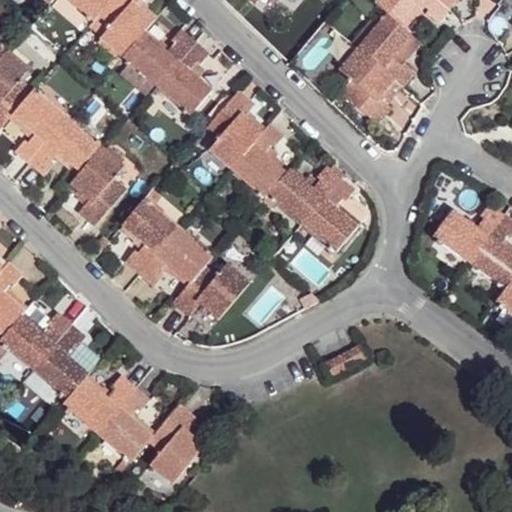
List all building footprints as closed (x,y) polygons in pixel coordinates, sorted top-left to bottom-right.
[(88,18),(66,0),(58,0),(52,7),(78,29),(88,18)] [(66,0),(88,18),(94,23),(114,0),(66,0)] [(114,0),(94,23),(89,29),(124,58),(145,34),(147,32),(156,22),(137,5),(139,3),(141,0),(114,0)] [(387,15),(402,27),(421,5),(424,7),(429,11),(426,15),(438,25),(450,11),(437,0),(379,0),(376,3),(375,5),(381,10),(387,15)] [(437,0),(450,11),(459,0),(437,0)] [(139,3),(137,5),(155,21),(156,22),(157,19),(139,3)] [(402,27),(405,29),(424,7),(421,5),(402,27)] [(352,45),(357,49),(387,15),(381,10),(352,45)] [(402,27),(387,15),(357,49),(396,82),(403,87),(404,88),(416,73),(405,64),(402,67),(394,60),(413,37),(405,29),(402,27)] [(145,34),(124,58),(158,87),(196,42),(182,30),(172,41),(175,44),(168,53),(145,34)] [(147,32),(145,34),(168,53),(169,51),(147,32)] [(402,67),(405,64),(422,44),(413,37),(394,60),(402,67)] [(196,42),(158,87),(192,116),(213,91),(190,72),(197,62),(201,65),(210,54),(196,42)] [(387,105),(381,99),(396,82),(357,49),(339,71),(351,81),(341,94),(378,126),(392,109),(387,105)] [(0,130),(10,119),(12,116),(34,91),(21,80),(29,71),(7,52),(0,60),(0,130)] [(195,65),(190,72),(198,79),(204,73),(195,65)] [(381,99),(387,105),(403,87),(396,82),(381,99)] [(12,116),(35,136),(33,139),(28,144),(25,141),(15,153),(30,165),(69,120),(42,97),(34,91),(12,116)] [(239,91),(207,129),(219,139),(209,152),(231,171),(263,132),(245,117),(248,114),(256,105),(239,91)] [(42,97),(69,120),(71,117),(44,95),(42,97)] [(245,117),(263,132),(266,129),(248,114),(245,117)] [(10,119),(33,139),(35,136),(12,116),(10,119)] [(54,165),(50,163),(55,158),(57,155),(80,174),(103,148),(69,120),(30,165),(44,177),(54,165)] [(266,129),(263,132),(231,171),(266,200),(269,196),(288,174),(273,161),(276,158),(278,155),(270,148),(272,146),(275,149),(285,137),(270,125),(266,129)] [(108,147),(105,150),(122,164),(125,161),(108,147)] [(105,150),(103,148),(80,174),(78,177),(70,185),(71,186),(89,201),(86,204),(78,214),(96,228),(129,188),(116,177),(125,166),(122,164),(105,150)] [(57,155),(55,158),(78,177),(80,174),(57,155)] [(273,161),(288,174),(291,171),(276,158),(273,161)] [(288,174),(269,196),(301,224),(302,223),(341,178),(327,166),(317,178),(320,181),(318,183),(310,176),(306,180),(304,182),(291,171),(288,174)] [(293,169),(291,171),(304,182),(306,180),(293,169)] [(341,178),(302,223),(330,247),(336,252),(368,215),(348,198),(355,190),(341,178)] [(71,186),(68,189),(86,204),(89,201),(71,186)] [(154,191),(145,201),(179,230),(181,227),(156,206),(163,198),(154,191)] [(145,201),(123,227),(145,246),(142,249),(138,254),(135,251),(125,263),(139,276),(179,230),(145,201)] [(300,226),(301,224),(277,203),(275,206),(300,227),(300,226)] [(477,228),(453,211),(433,238),(470,264),(504,215),(489,204),(480,217),(484,219),(477,228)] [(470,264),(504,290),(511,279),(511,253),(501,245),(504,241),(508,236),(511,238),(511,236),(511,221),(504,215),(470,264)] [(301,224),(300,226),(328,250),(330,247),(302,223),(301,224)] [(120,230),(142,249),(145,246),(123,227),(120,230)] [(179,230),(204,252),(207,249),(181,227),(179,230)] [(139,276),(154,288),(164,276),(161,273),(165,269),(168,265),(190,284),(212,259),(179,230),(139,276)] [(96,249),(101,253),(109,242),(105,238),(96,249)] [(501,245),(511,253),(511,247),(504,241),(501,245)] [(23,275),(9,263),(4,268),(2,271),(0,272),(0,335),(3,338),(26,311),(3,292),(6,289),(10,284),(13,287),(23,275)] [(187,288),(190,284),(168,265),(165,269),(187,288)] [(187,288),(173,304),(190,318),(200,305),(219,321),(250,284),(228,265),(217,277),(206,267),(190,284),(187,288)] [(511,279),(504,290),(495,303),(511,314),(511,279)] [(26,311),(28,309),(6,289),(3,292),(26,311)] [(51,321),(32,304),(28,309),(26,311),(3,338),(0,341),(0,361),(8,351),(33,372),(72,326),(58,313),(51,321)] [(72,326),(33,372),(66,400),(85,379),(87,376),(89,374),(67,355),(69,352),(74,347),(76,349),(86,337),(72,326)] [(359,346),(323,366),(330,379),(367,359),(359,346)] [(67,355),(89,374),(91,371),(69,352),(67,355)] [(108,398),(85,379),(66,400),(62,405),(97,434),(136,388),(122,376),(111,388),(115,391),(110,396),(108,398)] [(87,376),(85,379),(108,398),(110,396),(87,376)] [(97,434),(131,463),(147,443),(153,437),(131,418),(133,415),(138,410),(140,412),(150,400),(136,388),(97,434)] [(153,437),(147,443),(160,454),(150,466),(173,486),(206,448),(194,438),(187,431),(194,423),(197,420),(180,405),(155,434),(153,437)] [(131,418),(153,437),(155,434),(133,415),(131,418)] [(202,429),(194,423),(187,431),(194,438),(202,429)] [(124,459),(113,472),(118,477),(129,463),(124,459)] [(124,485),(121,491),(138,499),(140,493),(124,485)]
